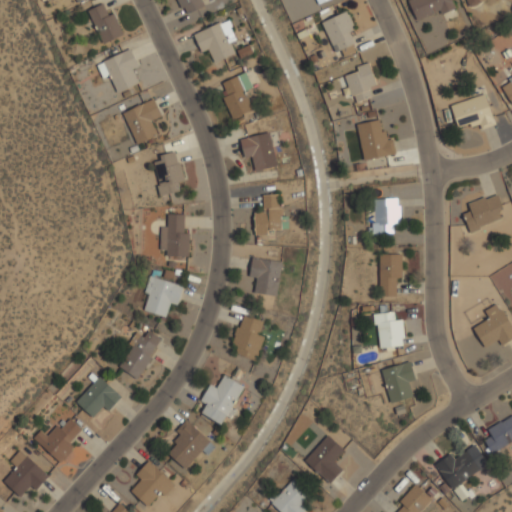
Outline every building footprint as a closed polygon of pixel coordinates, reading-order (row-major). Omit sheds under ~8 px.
[(177,0),(184,15),(204,5),(201,0),(177,0)] [(316,0),(320,10),(339,2),(338,0),(316,0)] [(407,0),(416,20),(440,10),(442,14),(455,8),(451,0),(407,0)] [(115,13),(107,15),(104,4),(89,9),(100,43),(122,36),(115,13)] [(322,22),(334,52),(354,44),(349,30),(354,28),(347,11),(322,22)] [(193,34),(201,52),(208,49),(214,63),(235,54),(230,42),(236,39),(228,19),(193,34)] [(116,92),(138,84),(133,68),(137,67),(131,50),(96,62),(102,78),(110,75),(116,92)] [(344,76),(354,103),(371,97),(368,87),(376,84),(368,62),(356,67),(357,71),(344,76)] [(233,119),(257,108),(249,89),(252,88),(245,72),(218,84),(233,119)] [(511,77),(500,84),(511,105),(511,104),(511,77)] [(450,105),(484,93),(495,124),(480,129),(479,124),(470,127),(469,123),(457,127),(450,105)] [(123,111),(135,144),(157,136),(151,120),(160,116),(154,100),(123,111)] [(356,124),(364,161),(395,154),(392,139),(385,140),(380,119),(356,124)] [(277,165),(269,132),(239,139),(244,158),(251,156),(255,171),(277,165)] [(179,191),(177,183),(183,181),(177,153),(152,158),(160,195),(179,191)] [(262,195),(263,212),(254,212),(255,235),(267,235),(267,230),(281,229),(281,222),(287,222),(287,218),(280,219),(279,194),(262,195)] [(467,203),(483,197),(484,199),(496,194),(502,208),(497,210),(500,218),(478,226),(479,229),(469,233),(462,214),(470,210),(467,203)] [(372,233),(371,223),(374,223),(373,199),(396,199),(397,206),(399,206),(400,224),(392,224),(392,233),(372,233)] [(188,256),(189,233),(184,233),(184,214),(167,214),(167,227),(160,226),(159,250),(166,250),(166,256),(188,256)] [(379,296),(379,254),(401,254),(401,277),(395,277),(395,296),(379,296)] [(281,261),(251,258),(250,277),(256,277),(254,294),(277,296),(281,261)] [(143,310),(165,317),(170,303),(177,305),(183,286),(149,275),(144,293),(148,294),(143,310)] [(472,328),(488,318),(483,311),(494,304),(499,311),(501,310),(511,327),(511,338),(501,346),(497,338),(484,346),(472,328)] [(379,348),(376,324),(373,325),(372,314),(393,312),(394,320),(402,319),(404,338),(401,338),(402,345),(379,348)] [(231,353),(256,360),(263,336),(259,334),(263,321),(242,315),(231,353)] [(138,379),(161,338),(148,330),(144,337),(135,332),(128,345),(130,347),(119,368),(138,379)] [(390,403),(380,370),(409,361),(415,380),(408,382),(412,397),(390,403)] [(201,413),(221,425),(226,415),(228,416),(245,387),(223,375),(216,388),(210,384),(200,401),(206,404),(201,413)] [(75,401),(92,417),(103,406),(108,411),(121,397),(99,376),(75,401)] [(487,429),(500,421),(500,422),(511,415),(511,440),(491,453),(483,440),(491,435),(487,429)] [(58,460),(84,431),(70,418),(61,428),(57,425),(46,436),(40,430),(33,438),(58,460)] [(202,450),(207,455),(215,446),(185,420),(175,431),(181,436),(166,452),(185,469),(202,450)] [(303,460),(327,435),(343,450),(333,461),(342,469),(329,484),(303,460)] [(436,463),(452,488),(488,464),(475,444),(454,458),(451,454),(436,463)] [(15,467),(2,481),(19,497),(30,485),(35,490),(48,476),(19,449),(9,461),(15,467)] [(147,506),(159,494),(163,497),(174,485),(148,460),(135,475),(140,480),(130,491),(147,506)] [(279,511),(270,503),(271,502),(268,499),(274,493),(277,496),(293,477),(311,493),(300,504),(306,509),(303,511),(279,511)] [(419,511),(432,499),(415,484),(398,502),(402,505),(396,511),(419,511)] [(129,511),(118,503),(110,511),(129,511)]
